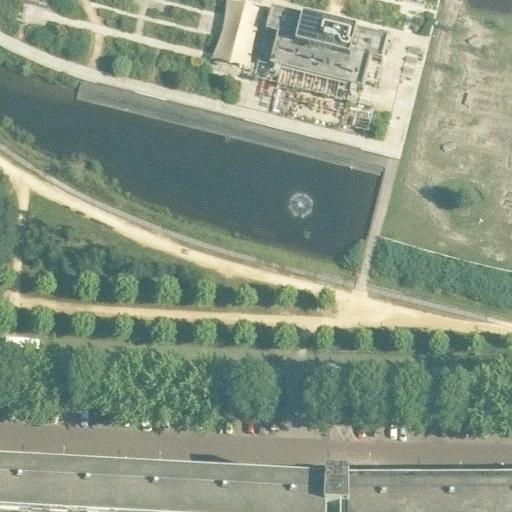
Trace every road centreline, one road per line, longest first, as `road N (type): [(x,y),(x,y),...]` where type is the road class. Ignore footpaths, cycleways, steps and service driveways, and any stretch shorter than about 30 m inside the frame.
road 1 (residential): [(296,453),(173,453),(0,435)]
road 2 (residential): [(511,453),(296,453)]
